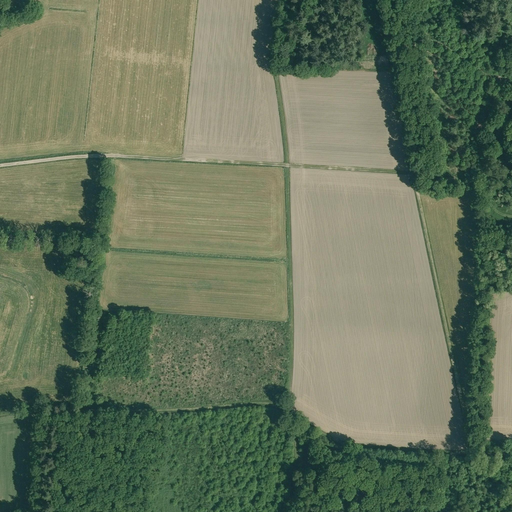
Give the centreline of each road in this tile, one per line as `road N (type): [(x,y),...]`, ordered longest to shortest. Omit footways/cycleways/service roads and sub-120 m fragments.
road 1 (track): [(0,416),(283,404),(295,347),(285,167),(415,172),(382,0)]
road 2 (track): [(415,172),(472,451),(511,453)]
road 3 (track): [(284,511),(293,447),(283,404),(334,440),(472,451)]
road 4 (track): [(285,167),(274,67),(284,0)]
